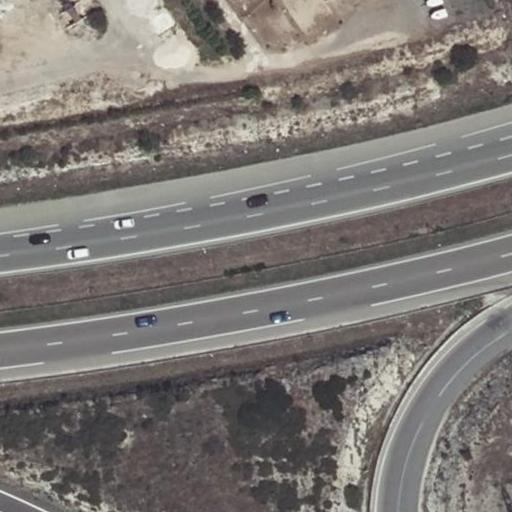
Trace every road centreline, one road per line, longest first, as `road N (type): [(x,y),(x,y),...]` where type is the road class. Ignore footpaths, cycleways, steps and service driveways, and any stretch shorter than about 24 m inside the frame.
road 1 (motorway): [(0,348),(208,319),(511,252)]
road 2 (motorway): [(511,130),(80,241)]
road 3 (motorway): [(511,153),(284,206),(80,241)]
road 4 (unknown): [(0,123),(372,37)]
road 5 (motorway): [(394,511),(401,465),(428,394),(468,346),(511,318)]
